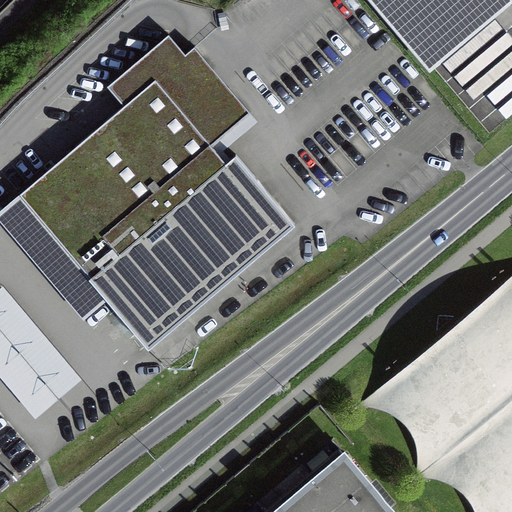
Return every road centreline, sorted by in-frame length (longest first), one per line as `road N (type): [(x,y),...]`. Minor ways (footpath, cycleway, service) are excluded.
road 1 (primary): [(473,200),(53,511)]
road 2 (primary): [(111,511),(239,411),(473,200)]
